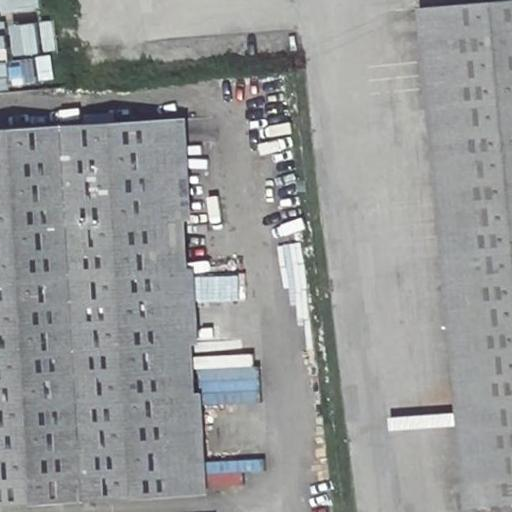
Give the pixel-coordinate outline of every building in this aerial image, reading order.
[(470,505),(511,501),(511,0),(497,0),(422,7),(425,32),(445,30),(487,480),(468,482),(470,505)] [(445,30),(425,32),(468,482),(487,480),(445,30)] [(0,94),(54,92),(53,61),(0,63),(0,94)] [(187,118),(164,119),(185,494),(209,493),(187,118)] [(0,505),(185,494),(164,119),(0,128),(0,505)]
